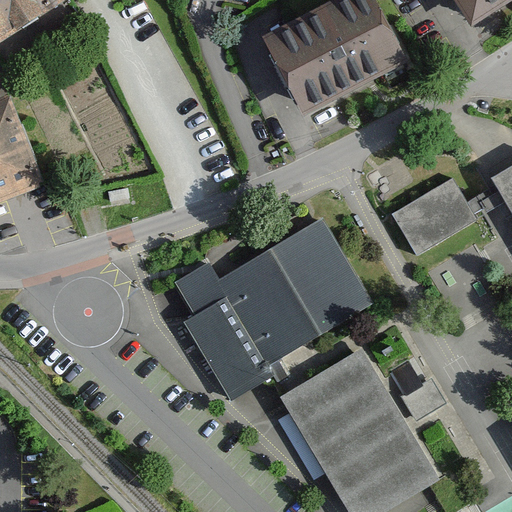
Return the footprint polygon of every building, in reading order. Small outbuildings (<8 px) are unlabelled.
[(0,0),(0,44),(60,0),(0,0)] [(376,0),(336,0),(262,38),(301,112),(407,58),(376,0)] [(455,0),(471,24),(509,0),(455,0)] [(10,93),(0,97),(0,201),(46,183),(10,93)] [(511,166),(493,179),(511,209),(511,166)] [(483,217),(456,174),(395,213),(421,255),(483,217)] [(378,305),(326,217),(221,278),(211,260),(177,280),(196,313),(188,318),(236,400),(278,375),(273,366),(378,305)] [(385,511),(442,478),(363,348),(284,396),(354,511),(385,511)] [(418,418),(446,399),(432,377),(403,395),(418,418)]
